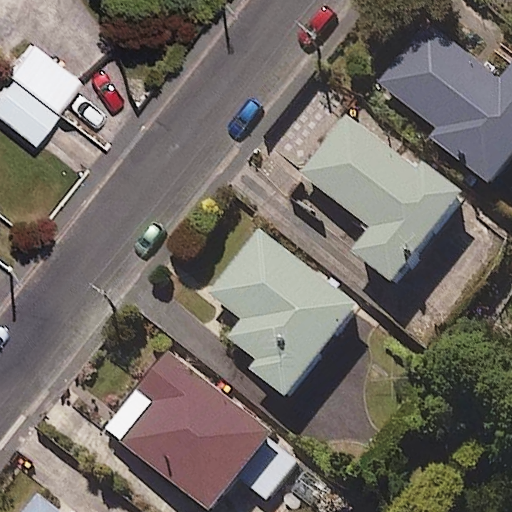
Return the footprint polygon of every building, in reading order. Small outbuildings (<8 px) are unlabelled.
[(511,85),(506,93),(435,32),(383,92),(442,143),(435,151),(496,204),(511,185),(511,85)] [(80,85),(29,47),(0,85),(0,120),(34,146),(80,85)] [(410,175),(353,127),(304,185),(377,246),(358,269),(399,304),(472,217),(416,169),(410,175)] [(365,325),(265,245),(215,308),(249,335),(226,363),(292,416),(365,325)] [(301,469),(172,364),(109,443),(194,511),(230,511),(249,490),(271,507),(301,469)]
